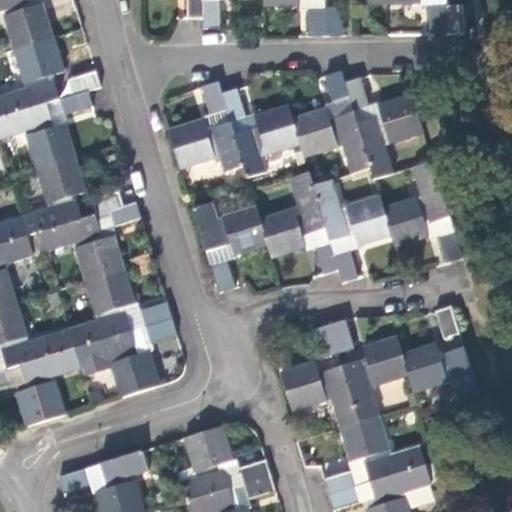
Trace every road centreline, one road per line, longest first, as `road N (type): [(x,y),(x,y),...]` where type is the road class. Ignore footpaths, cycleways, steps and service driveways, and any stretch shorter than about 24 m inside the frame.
road 1 (residential): [(441,57),(117,61)]
road 2 (residential): [(202,334),(117,61)]
road 3 (residential): [(202,334),(303,300),(382,302),(460,286)]
road 4 (residential): [(33,450),(230,371)]
road 5 (residential): [(230,371),(271,419),(297,511)]
